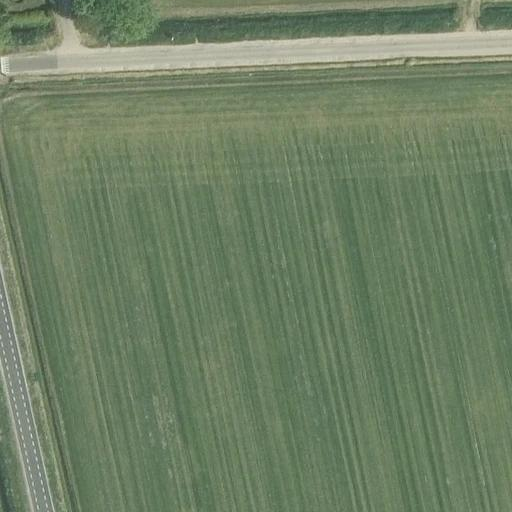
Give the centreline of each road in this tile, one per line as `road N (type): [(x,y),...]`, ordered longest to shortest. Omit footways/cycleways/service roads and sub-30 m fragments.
road 1 (unclassified): [(0,65),(511,44)]
road 2 (unclassified): [(49,511),(0,303)]
